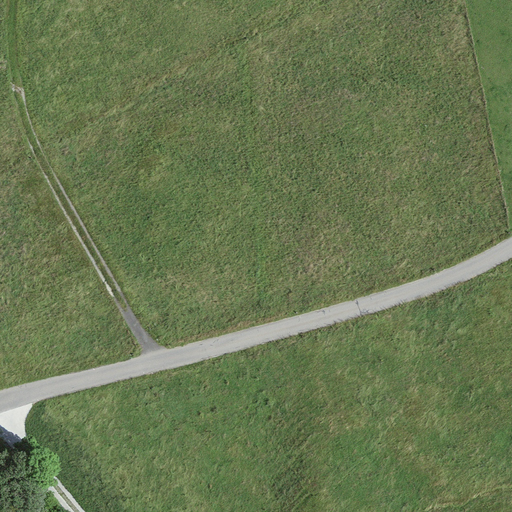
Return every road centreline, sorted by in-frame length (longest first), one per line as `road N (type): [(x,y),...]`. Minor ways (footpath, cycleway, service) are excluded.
road 1 (unclassified): [(0,399),(331,310),(511,244)]
road 2 (track): [(149,358),(28,145),(5,59),(6,0)]
